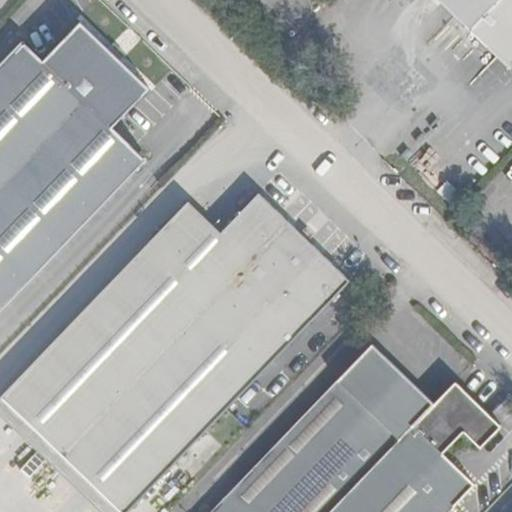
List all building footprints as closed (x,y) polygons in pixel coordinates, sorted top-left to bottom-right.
[(511,0),(437,0),(511,70),(511,68),(511,0)] [(21,43),(0,65),(0,307),(143,159),(109,127),(146,89),(77,24),(40,61),(21,43)] [(421,134),(401,154),(413,166),(433,145),(421,134)] [(258,196),(220,234),(188,204),(0,399),(0,492),(20,511),(122,511),(347,281),(258,196)] [(327,511),(432,404),(371,345),(209,511),(327,511)] [(327,511),(446,511),(473,485),(443,458),(466,434),(483,450),(504,428),(454,381),(432,404),(327,511)]
